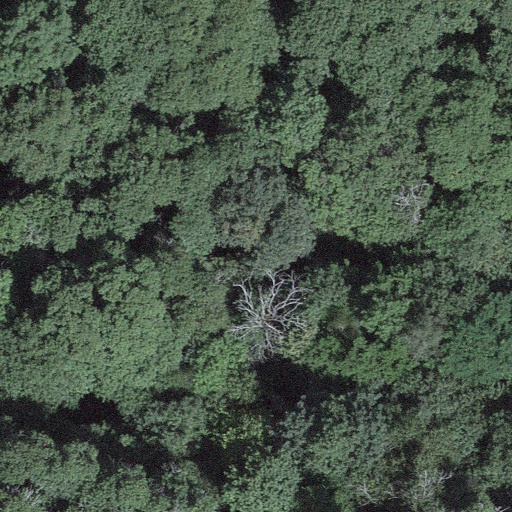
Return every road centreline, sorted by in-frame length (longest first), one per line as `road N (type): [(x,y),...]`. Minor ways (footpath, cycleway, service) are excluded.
road 1 (unclassified): [(0,171),(245,245),(511,265)]
road 2 (unclassified): [(511,378),(0,425)]
